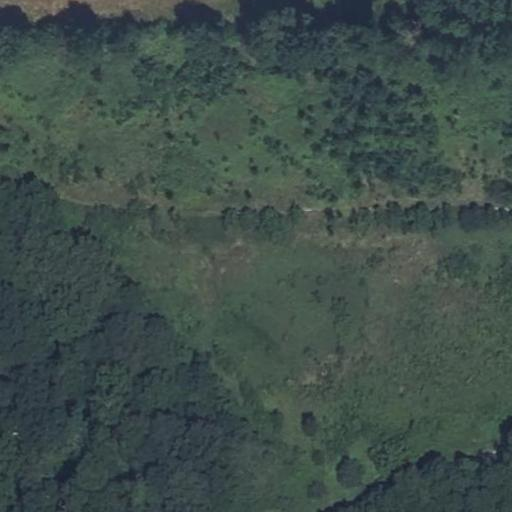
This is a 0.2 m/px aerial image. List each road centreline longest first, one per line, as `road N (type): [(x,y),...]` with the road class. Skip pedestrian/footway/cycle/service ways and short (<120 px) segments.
road 1 (track): [(0,190),(194,209),(511,207)]
road 2 (track): [(342,511),(511,452)]
